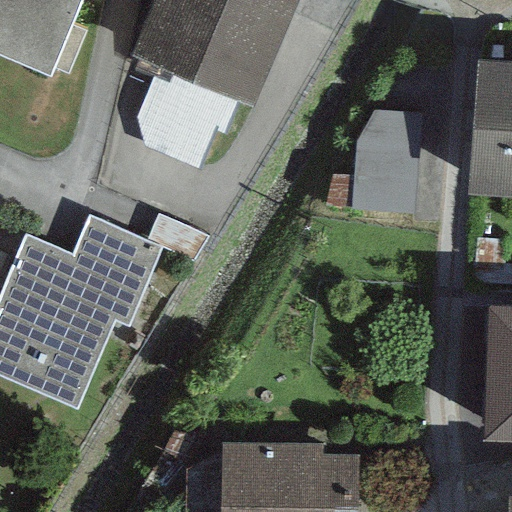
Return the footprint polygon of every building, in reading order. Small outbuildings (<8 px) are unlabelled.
[(0,0),(0,36),(67,65),(85,24),(66,16),(72,0),(0,0)] [(289,0),(150,0),(134,43),(251,92),(289,0)] [(511,51),(476,49),(468,179),(511,181),(511,51)] [(365,108),(364,210),(431,210),(431,108),(365,108)] [(162,243),(87,211),(71,249),(24,229),(0,285),(0,366),(76,399),(114,310),(130,317),(162,243)] [(511,290),(487,289),(483,423),(511,423),(511,290)] [(322,433),(220,434),(220,511),(358,511),(358,445),(322,445),(322,433)]
